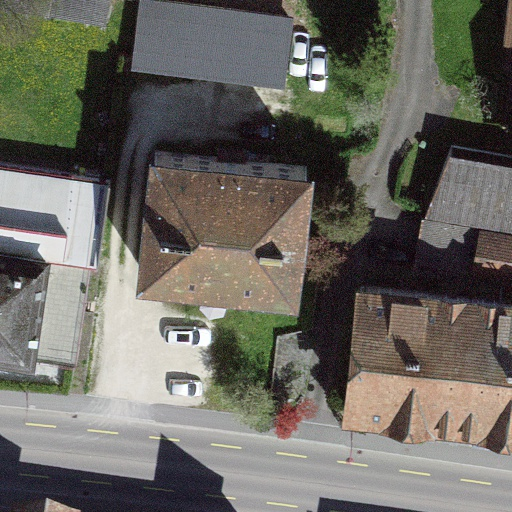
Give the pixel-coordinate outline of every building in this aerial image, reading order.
[(282,77),(289,17),(151,0),(141,0),(134,58),(282,77)] [(511,155),(451,144),(425,212),(511,227),(511,27),(506,116),(511,116),(511,155)] [(171,274),(169,290),(260,299),(262,284),(292,287),(306,165),(154,150),(142,271),(171,274)] [(31,348),(74,355),(88,259),(98,260),(109,177),(0,160),(0,348),(30,353),(31,348)] [(468,278),(477,225),(421,216),(413,269),(468,278)] [(428,413),(456,416),(470,296),(361,284),(348,404),(428,413)] [(511,301),(470,296),(456,416),(511,422),(511,301)]
